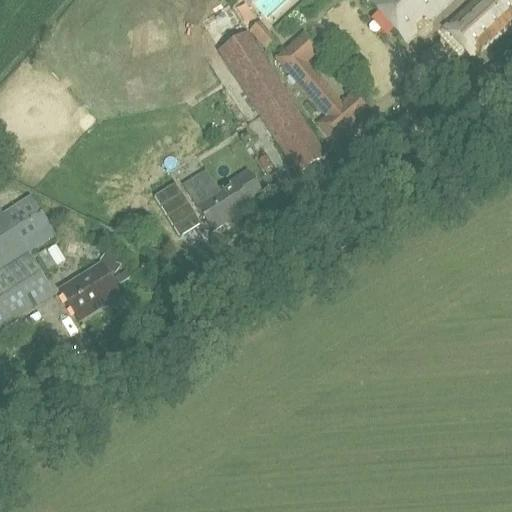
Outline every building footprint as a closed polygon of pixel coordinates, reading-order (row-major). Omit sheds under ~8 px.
[(238,0),(246,11),(261,0),(238,0)] [(277,35),(312,13),(303,0),(279,0),(262,11),(277,35)] [(367,0),(366,2),(404,42),(448,0),(367,0)] [(470,60),(511,21),(511,0),(473,0),(442,29),(470,60)] [(307,65),(320,52),(302,33),(274,60),(324,117),(340,104),(307,65)] [(218,53),(297,176),(325,158),(246,35),(218,53)] [(511,73),(502,60),(449,95),(463,114),(511,79),(511,73)] [(353,93),(340,104),(324,117),(341,137),(370,111),(353,93)] [(386,130),(402,149),(420,133),(404,115),(386,130)] [(195,207),(210,233),(231,221),(232,222),(250,211),(247,207),(261,198),(247,174),(217,192),(218,193),(195,207)] [(153,200),(178,241),(199,229),(174,188),(153,200)] [(5,218),(1,211),(0,211),(0,329),(53,297),(27,255),(55,238),(33,201),(5,218)] [(64,274),(75,268),(64,250),(53,256),(64,274)] [(58,290),(75,318),(78,316),(82,318),(94,311),(93,306),(116,293),(99,266),(58,290)]
